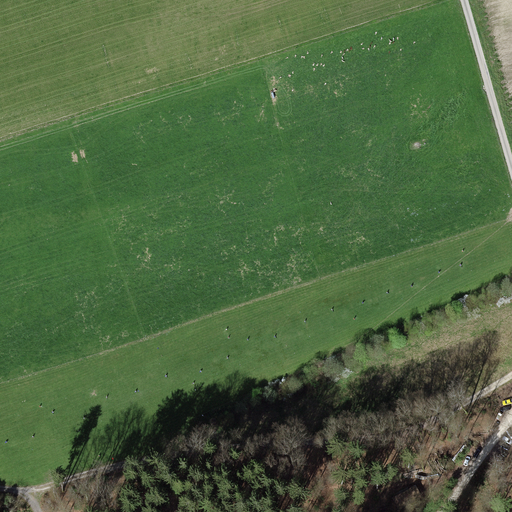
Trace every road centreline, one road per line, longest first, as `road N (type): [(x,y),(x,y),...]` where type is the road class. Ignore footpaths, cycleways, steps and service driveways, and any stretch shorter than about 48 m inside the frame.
road 1 (track): [(511,377),(464,411),(392,435),(166,458),(33,491),(0,490)]
road 2 (unclassified): [(511,173),(462,0)]
